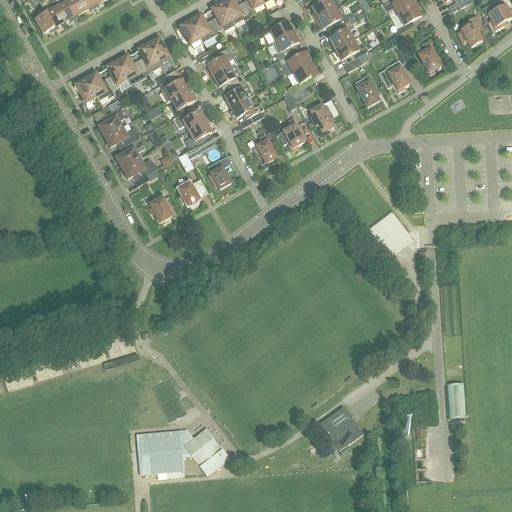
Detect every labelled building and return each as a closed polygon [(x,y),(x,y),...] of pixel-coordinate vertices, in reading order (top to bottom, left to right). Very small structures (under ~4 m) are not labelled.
[(76,0),(72,0),(65,4),(75,21),(78,19),(77,17),(83,13),(76,0)] [(89,0),(76,0),(83,13),(90,9),(91,12),(94,10),(89,0)] [(102,0),(89,0),(94,10),(98,8),(97,6),(103,2),(102,0)] [(233,0),(229,2),(222,5),(234,27),(235,27),(234,26),(244,21),(244,23),(251,20),(249,16),(242,4),(237,7),(233,0)] [(247,0),(248,1),(242,4),(249,16),(255,13),(254,11),(263,5),(260,0),(247,0)] [(312,16),(315,21),(340,8),(336,0),(335,0),(318,0),(321,5),(311,10),(314,15),(312,16)] [(394,10),(397,17),(415,7),(411,0),(401,0),(397,3),(395,0),(390,0),(383,4),(383,5),(382,5),(387,14),(394,10)] [(474,3),(471,0),(465,0),(457,4),(448,9),(452,15),(466,8),(474,3)] [(491,22),(489,23),(494,32),(503,27),(502,25),(511,20),(509,14),(511,12),(511,7),(507,0),(505,0),(497,5),(500,10),(488,16),(491,22)] [(65,4),(55,10),(63,24),(70,20),(71,23),(75,21),(65,4)] [(212,11),(213,13),(216,19),(211,22),(217,34),(223,30),(225,33),(234,27),(222,5),(212,11)] [(396,32),(399,37),(412,29),(409,25),(421,18),(415,7),(397,17),(404,28),(396,32)] [(333,26),(335,31),(349,23),(340,8),(315,21),(318,27),(320,26),(323,31),(333,26)] [(55,32),(58,30),(57,28),(63,24),(55,10),(45,15),(55,32)] [(270,17),(274,24),(284,18),(280,11),(270,17)] [(51,34),(55,32),(45,15),(35,21),(43,35),(50,31),(51,34)] [(201,18),(198,19),(190,22),(200,40),(202,44),(218,35),(217,34),(211,22),(205,25),(201,18)] [(477,34),(482,31),(483,31),(476,19),(465,25),(467,29),(461,32),(462,33),(457,36),(463,46),(468,43),(471,49),(482,43),(477,34)] [(190,46),(200,40),(190,22),(179,30),(183,37),(185,36),(190,46)] [(270,33),(276,43),(293,34),(292,31),(293,29),(291,26),(288,26),(287,23),(275,30),(272,25),(261,31),(264,37),(270,33)] [(329,41),(335,52),(353,41),(349,33),(354,30),(350,23),(349,24),(349,23),(335,31),(338,29),(341,34),(329,41)] [(238,28),(227,32),(228,38),(240,34),(238,28)] [(412,29),(399,37),(402,35),(406,41),(418,34),(415,28),(412,29)] [(293,34),(276,43),(272,45),(278,56),(275,57),(278,63),(290,56),(287,51),(299,44),(298,42),(299,40),(297,37),(295,37),(293,34)] [(390,41),(395,49),(400,46),(396,38),(390,41)] [(208,48),(219,43),(217,39),(206,43),(208,48)] [(161,40),(148,45),(159,64),(169,58),(163,48),(164,47),(161,40)] [(368,54),(367,54),(364,47),(358,50),(353,41),(335,52),(341,63),(353,56),(356,61),(366,55),(368,54)] [(434,74),(433,72),(441,68),(433,55),(435,54),(429,43),(423,46),(426,52),(418,57),(426,70),(424,71),(426,76),(430,77),(435,74),(435,73),(434,74)] [(381,47),(385,53),(389,50),(386,44),(381,47)] [(139,52),(140,54),(143,59),(137,62),(144,74),(150,71),(149,69),(159,64),(148,45),(139,52)] [(207,68),(213,78),(237,65),(233,59),(235,58),(229,48),(215,57),(218,62),(207,68)] [(401,50),(395,52),(401,62),(400,62),(402,66),(409,63),(401,50)] [(197,59),(200,65),(211,59),(208,53),(197,59)] [(290,56),(278,63),(283,71),(282,72),(285,79),(288,78),(310,65),(309,63),(310,61),(308,57),(306,57),(304,54),(293,61),(290,56)] [(358,60),(366,55),(356,61),(344,67),(348,74),(362,67),(358,60)] [(128,58),(124,60),(117,63),(127,81),(137,76),(138,78),(144,74),(137,62),(132,65),(128,58)] [(107,70),(108,71),(111,77),(106,80),(112,92),(118,89),(121,93),(131,88),(127,81),(117,63),(107,70)] [(396,70),(388,75),(395,86),(393,87),(398,94),(404,91),(403,89),(409,86),(403,74),(404,73),(399,63),(394,66),(396,70)] [(232,88),(233,88),(244,82),(246,80),(243,74),(241,76),(235,66),(237,65),(213,78),(218,89),(229,83),(232,88)] [(317,76),(310,65),(288,78),(293,88),(287,91),(291,97),(308,88),(305,83),(317,76)] [(166,77),(169,82),(170,82),(179,76),(176,71),(166,77)] [(378,94),(372,83),(375,82),(371,75),(362,79),(366,85),(357,90),(358,92),(357,94),(359,99),(361,99),(367,109),(379,103),(375,96),(378,94)] [(96,76),(93,77),(86,80),(96,99),(98,103),(108,98),(109,100),(115,97),(112,92),(106,80),(100,83),(96,76)] [(85,104),(96,99),(86,80),(74,89),(78,95),(80,94),(85,104)] [(165,91),(171,102),(188,92),(186,89),(188,88),(184,81),(182,82),(182,81),(172,87),(170,82),(169,82),(159,87),(162,92),(165,91)] [(230,110),(247,100),(253,97),(244,82),(233,88),(235,93),(224,99),(230,110)] [(137,99),(142,97),(139,91),(134,94),(137,99)] [(173,121),(186,114),(183,109),(194,103),(194,102),(195,101),(192,95),(190,96),(188,92),(171,102),(173,106),(169,108),(176,119),(173,121)] [(285,101),(291,113),(298,109),(291,97),(285,101)] [(496,116),(511,115),(511,99),(494,101),(496,116)] [(247,100),(230,110),(231,112),(230,114),(232,118),(235,118),(236,120),(241,118),(244,123),(263,112),(260,106),(253,110),(247,100)] [(142,108),(146,114),(153,109),(149,103),(142,108)] [(330,122),(332,121),(338,117),(330,103),(311,113),(316,122),(313,123),(316,129),(319,127),(323,134),(333,128),(330,122)] [(98,128),(104,139),(122,129),(119,123),(125,120),(122,115),(124,114),(121,109),(107,117),(110,122),(98,128)] [(92,117),(96,123),(106,117),(102,111),(92,117)] [(147,116),(150,122),(155,119),(152,113),(147,116)] [(185,127),(188,133),(206,124),(200,113),(189,119),(187,114),(186,114),(173,121),(178,131),(185,127)] [(239,126),(242,131),(252,125),(249,120),(239,126)] [(291,129),(283,133),(290,146),(288,147),(291,151),(294,152),(298,150),(298,148),(304,144),(297,132),(299,131),(293,120),(288,123),(291,129)] [(190,153),(197,149),(204,145),(201,140),(211,134),(206,124),(188,133),(191,139),(185,142),(190,153)] [(126,147),(140,140),(134,130),(125,135),(122,129),(104,139),(110,149),(123,142),(126,147)] [(265,137),(259,140),(262,145),(256,148),(260,155),(255,157),(261,167),(262,167),(261,166),(265,164),(266,166),(277,159),(265,137)] [(116,160),(122,170),(139,160),(136,155),(144,151),(145,148),(140,139),(140,140),(126,147),(129,152),(116,160)] [(169,151),(172,157),(177,155),(174,149),(169,151)] [(197,149),(190,153),(186,155),(189,162),(201,155),(197,149)] [(186,155),(178,159),(186,174),(194,170),(189,162),(186,155)] [(231,185),(223,170),(230,166),(226,159),(215,165),(218,171),(210,175),(210,176),(208,177),(215,190),(218,189),(219,191),(231,185)] [(141,173),(144,179),(146,177),(157,171),(154,165),(153,166),(150,161),(142,166),(139,160),(122,170),(128,181),(141,173)] [(149,182),(146,177),(144,179),(134,184),(137,189),(149,182)] [(181,198),(179,200),(182,206),(185,205),(187,209),(190,208),(191,210),(199,206),(198,203),(200,202),(198,198),(201,196),(195,185),(191,187),(189,184),(177,191),(181,198)] [(161,194),(156,197),(158,201),(150,206),(152,209),(149,211),(152,217),(155,215),(160,224),(172,218),(165,205),(167,204),(161,194)] [(466,421),(463,385),(452,386),(447,386),(449,422),(455,422),(466,421)] [(344,409),(319,426),(339,454),(364,436),(344,409)] [(187,432),(136,437),(140,477),(166,474),(166,480),(184,479),(182,459),(192,458),(207,478),(229,461),(206,430),(193,440),(187,432)] [(432,473),(420,473),(421,487),(432,487),(432,473)]
